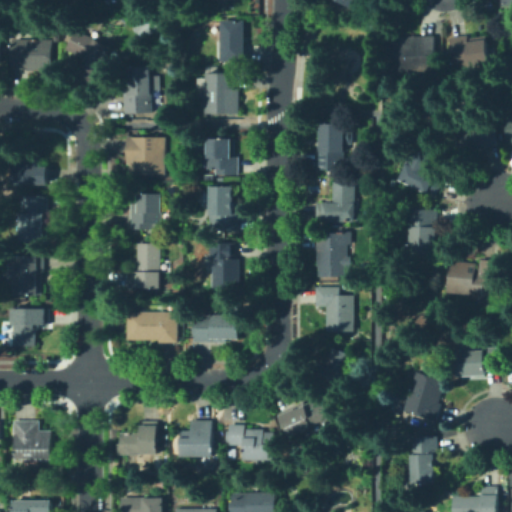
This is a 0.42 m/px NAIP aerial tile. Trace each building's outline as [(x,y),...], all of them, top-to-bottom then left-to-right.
[(355,0),(351,8),(337,0),(355,0)] [(511,0),(511,13),(510,14),(510,7),(502,7),(502,0),(511,0)] [(246,20),(246,61),(222,61),(222,20),(246,20)] [(115,47),(97,84),(80,75),(88,58),(70,50),(80,30),(115,47)] [(468,35),(469,42),(487,39),(491,64),(455,69),(451,38),(468,35)] [(435,36),(436,71),(395,72),(394,37),(435,36)] [(57,42),(57,71),(31,71),(31,70),(18,70),(18,71),(15,71),(15,40),(57,40),(57,42)] [(153,66),(153,78),(159,78),(159,89),(154,89),(155,112),(128,112),(127,68),(129,68),(129,67),(153,66)] [(237,73),(237,89),(240,89),(240,114),(206,113),(206,87),(200,87),(200,78),(206,78),(206,73),(237,73)] [(511,111),(503,112),(504,145),(511,145),(511,159),(511,111)] [(499,143),(461,152),(456,130),(494,121),(499,143)] [(353,129),(353,144),(345,144),(345,169),(318,169),(318,151),(320,151),(320,124),(345,124),(345,129),(353,129)] [(167,137),(168,175),(132,175),(131,164),(129,164),(129,136),(133,136),(133,137),(167,137)] [(240,156),(240,174),(216,174),(216,169),(209,169),(209,139),(236,139),(236,156),(240,156)] [(445,181),(437,198),(398,180),(415,145),(435,154),(427,172),(445,181)] [(45,162),(45,167),(50,167),(50,185),(13,185),(13,163),(20,163),(19,153),(42,153),(42,162),(45,162)] [(357,181),(357,221),(317,221),(317,202),(334,203),(334,181),(357,181)] [(238,201),(238,230),(212,230),(212,186),(235,186),(236,201),(238,201)] [(164,193),(164,223),(156,224),(155,229),(133,229),(132,204),(140,204),(140,194),(164,193)] [(426,201),(419,199),(421,193),(428,196),(426,201)] [(50,196),(49,241),(23,241),(23,195),(50,196)] [(439,209),(439,256),(412,256),(412,209),(439,209)] [(353,231),(353,244),(349,244),(350,277),(320,277),(320,267),(318,267),(318,233),(345,233),(345,231),(353,231)] [(163,243),(163,288),(129,288),(129,271),(140,271),(139,244),(163,243)] [(236,243),(237,259),(240,259),(241,287),(216,288),(215,243),(236,243)] [(46,256),(46,272),(44,272),(44,295),(16,295),(16,272),(18,272),(19,256),(46,256)] [(501,261),(497,298),(448,292),(452,260),(477,263),(476,273),(480,273),(481,259),(501,261)] [(356,296),(356,331),(328,331),(328,306),(317,306),(317,287),(341,286),(341,296),(356,296)] [(50,308),(51,325),(41,325),(40,330),(38,330),(38,346),(15,346),(15,325),(12,325),(13,308),(50,308)] [(179,312),(179,343),(160,343),(160,340),(128,340),(128,312),(179,312)] [(241,316),(241,339),(227,339),(227,342),(195,342),(195,316),(241,316)] [(353,355),(339,391),(314,381),(321,363),(326,366),(333,347),(353,355)] [(487,375),(457,376),(457,352),(484,351),(484,347),(501,347),(502,371),(487,371),(487,375)] [(447,381),(440,403),(443,404),(437,422),(431,420),(400,408),(405,394),(409,395),(417,372),(447,381)] [(322,397),(325,405),(331,403),(339,421),(328,426),(329,428),(316,434),(315,431),(307,435),(305,431),(292,437),(280,416),(281,416),(280,413),(305,402),(306,404),(322,397)] [(422,420),(420,426),(412,424),(414,417),(422,420)] [(53,430),(54,459),(17,459),(16,434),(15,420),(41,420),(41,430),(53,430)] [(213,420),(213,456),(181,457),(180,430),(192,430),(192,420),(213,420)] [(159,421),(160,454),(120,454),(120,432),(143,432),(143,421),(159,421)] [(275,429),(275,460),(245,460),(245,445),(231,445),(230,442),(227,442),(227,431),(231,430),(230,424),(246,424),(246,429),(275,429)] [(437,483),(413,484),(412,437),(438,436),(439,468),(436,468),(437,483)] [(16,476),(8,476),(8,468),(16,469),(16,476)] [(499,485),(499,511),(454,511),(454,496),(482,496),(482,485),(499,485)] [(278,493),(278,511),(232,511),(232,493),(278,493)] [(164,498),(164,511),(125,511),(125,510),(122,510),(122,497),(144,497),(144,498),(164,498)] [(53,500),(53,511),(14,511),(14,500),(53,500)]
